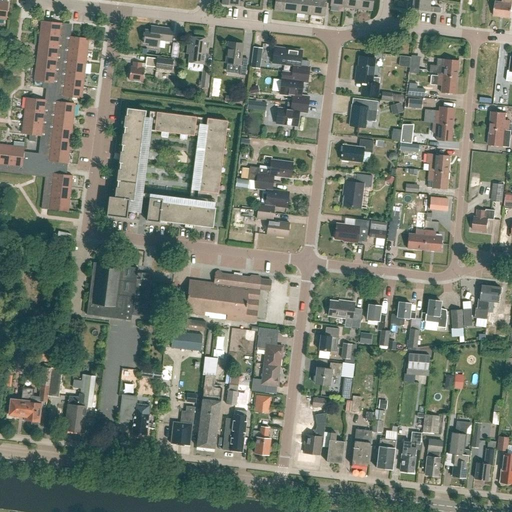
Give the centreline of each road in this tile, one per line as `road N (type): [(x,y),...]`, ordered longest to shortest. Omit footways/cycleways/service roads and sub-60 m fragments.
road 1 (residential): [(308,260),(97,233),(88,219),(117,10)]
road 2 (tertiary): [(281,485),(0,450)]
road 3 (residential): [(281,485),(308,260)]
road 4 (residential): [(308,260),(337,36)]
road 5 (tertiary): [(498,511),(281,485)]
road 6 (residential): [(455,251),(473,34)]
road 7 (residential): [(453,275),(308,260)]
road 8 (residential): [(337,36),(204,19)]
